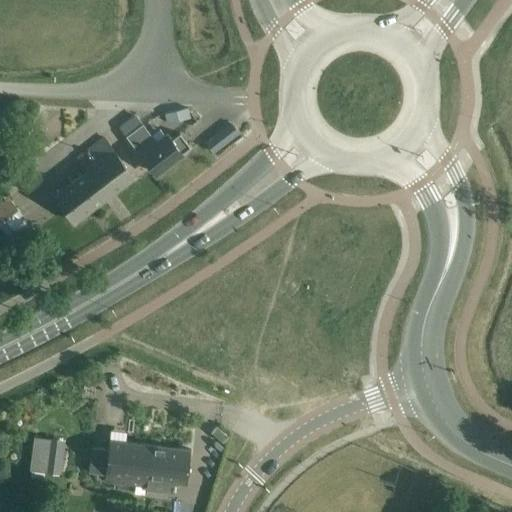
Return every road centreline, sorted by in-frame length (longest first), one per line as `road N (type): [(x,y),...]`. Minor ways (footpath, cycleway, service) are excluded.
road 1 (unclassified): [(228,511),(265,459),(311,425),(425,379)]
road 2 (primary): [(0,348),(187,240)]
road 3 (primary): [(187,240),(232,223),(324,151)]
road 4 (primary): [(297,118),(187,240)]
road 5 (tertiary): [(451,231),(422,330),(425,379)]
road 6 (tertiary): [(425,379),(464,439),(511,468)]
